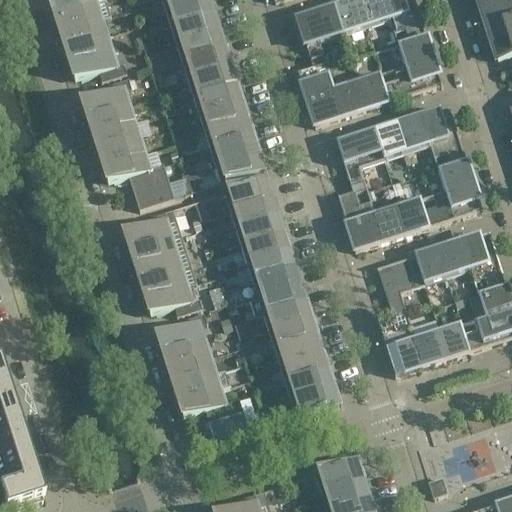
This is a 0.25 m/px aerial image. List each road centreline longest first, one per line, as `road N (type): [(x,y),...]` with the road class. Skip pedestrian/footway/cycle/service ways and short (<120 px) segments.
road 1 (residential): [(419,511),(257,0)]
road 2 (residential): [(189,494),(29,0)]
road 3 (residential): [(0,272),(78,511)]
road 4 (residential): [(511,189),(448,0)]
